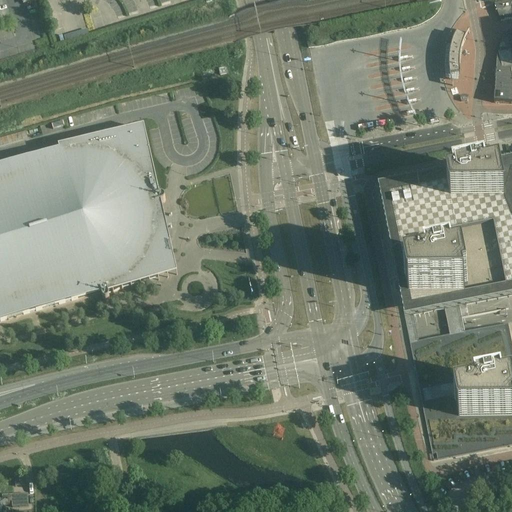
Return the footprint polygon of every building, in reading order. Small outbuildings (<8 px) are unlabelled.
[(502,3),(495,5),(501,21),(504,20),(511,18),(511,11),(511,8),(511,2),(507,2),(502,3)] [(449,63),(449,65),(449,68),(449,71),(450,74),(450,77),(451,77),(461,75),(460,73),(460,70),(460,67),(460,65),(460,64),(460,61),(460,58),(460,57),(461,55),(461,52),(462,50),(462,48),(463,46),(464,43),(465,40),(466,39),(466,38),(457,34),(457,36),(455,38),(454,41),(453,44),(452,45),(452,47),(451,48),(451,50),(450,52),(450,55),(450,56),(449,58),(449,60),(449,63)] [(511,57),(511,52),(507,53),(506,47),(506,45),(504,44),(502,43),(500,43),(498,45),(498,47),(496,70),(496,72),(496,74),(496,76),(496,78),(496,80),(495,82),(496,85),(495,87),(495,89),(495,91),(495,93),(494,95),(494,104),(511,104),(511,57)] [(230,68),(226,69),(218,70),(219,78),(231,76),(230,68)] [(0,322),(30,314),(101,293),(103,300),(103,301),(104,301),(105,302),(106,302),(107,302),(108,302),(108,301),(109,301),(109,300),(109,299),(109,298),(109,296),(177,276),(161,205),(163,204),(164,204),(165,203),(166,202),(166,201),(166,200),(166,199),(165,198),(164,197),(163,197),(162,197),(161,197),(160,198),(158,191),(144,129),(60,150),(60,148),(0,165),(0,322)] [(511,161),(494,165),(490,166),(485,167),(451,173),(379,188),(405,317),(434,462),(511,446),(511,343),(508,325),(465,333),(462,319),(469,318),(466,306),(511,296),(511,161)] [(5,511),(6,506),(8,506),(9,506),(10,505),(10,503),(12,503),(12,508),(21,508),(27,507),(26,495),(2,496),(2,503),(0,503),(0,511),(5,511)]
